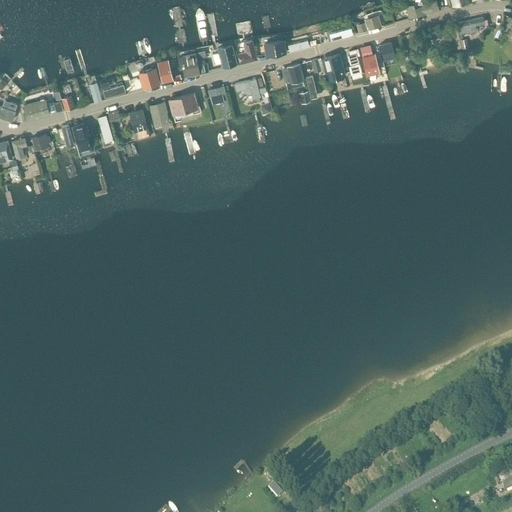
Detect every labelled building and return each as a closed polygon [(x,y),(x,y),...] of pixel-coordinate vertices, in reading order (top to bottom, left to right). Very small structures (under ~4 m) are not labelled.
[(421,0),(405,5),(409,18),(439,9),(436,0),(435,0),(422,4),(421,0)] [(365,21),(356,24),(358,32),(382,26),(379,14),(364,18),(365,21)] [(483,17),(458,23),(460,33),(475,29),(474,24),(484,22),(483,17)] [(436,31),(423,34),(425,40),(444,35),(443,32),(443,29),(441,29),(436,31)] [(416,46),(412,32),(401,35),(405,49),(416,46)] [(263,42),(265,56),(286,53),(284,39),(263,42)] [(252,40),(248,40),(243,42),(245,51),(237,53),(240,64),(257,59),(252,40)] [(380,44),(384,60),(395,57),(391,41),(380,44)] [(222,68),(237,64),(232,43),(217,47),(222,68)] [(370,44),(360,47),(366,75),(379,71),(375,53),(372,53),(370,44)] [(359,51),(358,47),(349,50),(350,53),(348,54),(350,62),(348,62),(351,71),(352,71),(354,76),(363,73),(362,69),(357,51),(359,51)] [(185,77),(200,74),(196,52),(183,54),(185,68),(183,68),(185,77)] [(340,53),(321,58),(327,80),(346,75),(340,53)] [(157,61),(158,72),(159,72),(163,83),(173,80),(168,58),(157,61)] [(311,60),(315,72),(321,70),(317,59),(311,60)] [(207,62),(200,63),(201,72),(209,71),(207,62)] [(302,78),(299,64),(288,66),(292,81),(302,78)] [(278,70),(263,74),(265,81),(280,78),(278,70)] [(155,75),(140,79),(142,88),(158,83),(155,75)] [(313,75),(306,77),(311,97),(318,96),(313,75)] [(250,87),(252,98),(260,96),(260,93),(266,91),(265,86),(258,88),(256,78),(235,83),(236,90),(250,87)] [(89,84),(94,103),(101,101),(96,82),(89,84)] [(140,83),(128,86),(130,91),(142,88),(140,83)] [(123,84),(103,90),(105,97),(125,91),(123,84)] [(224,85),(208,90),(210,97),(222,94),(224,100),(228,99),(226,93),(224,85)] [(299,92),(302,101),(310,98),(307,89),(299,92)] [(198,108),(194,92),(168,99),(172,114),(198,108)] [(71,95),(61,98),(65,110),(75,107),(71,95)] [(50,114),(46,99),(23,105),(27,120),(50,114)] [(149,104),(154,125),(170,121),(167,112),(168,111),(165,100),(149,104)] [(54,103),(57,111),(63,110),(61,101),(54,103)] [(269,102),(261,104),(262,112),(271,110),(269,102)] [(0,115),(12,120),(15,110),(0,104),(0,115)] [(134,131),(148,127),(142,108),(129,112),(134,131)] [(110,122),(120,119),(118,110),(108,113),(110,122)] [(98,117),(101,127),(105,140),(113,138),(106,115),(98,117)] [(84,123),(74,125),(80,148),(90,146),(84,123)] [(55,146),(62,144),(57,128),(51,130),(55,146)] [(46,133),(32,137),(35,150),(48,146),(47,142),(51,141),(50,135),(47,135),(46,133)] [(25,136),(12,140),(16,157),(25,155),(22,146),(28,145),(25,136)] [(8,139),(0,141),(0,155),(5,154),(7,160),(13,158),(8,139)] [(511,470),(501,476),(505,485),(507,489),(511,486),(511,470)]
